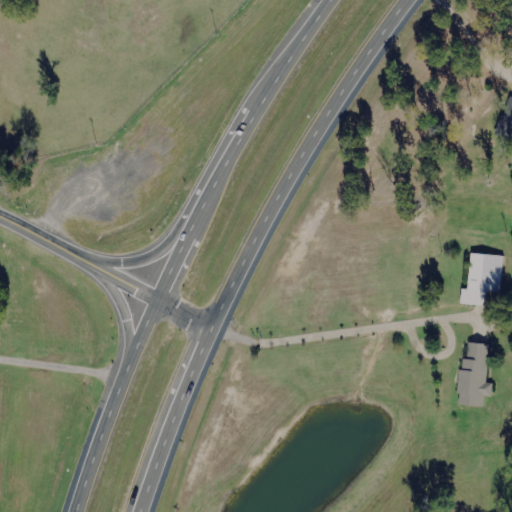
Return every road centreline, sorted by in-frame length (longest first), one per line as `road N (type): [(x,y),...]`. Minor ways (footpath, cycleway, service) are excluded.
road 1 (trunk): [(135,511),(169,409),(250,239),(324,110),(402,0)]
road 2 (trunk): [(324,0),(184,237),(75,511)]
road 3 (secondary): [(208,330),(81,250),(0,215)]
